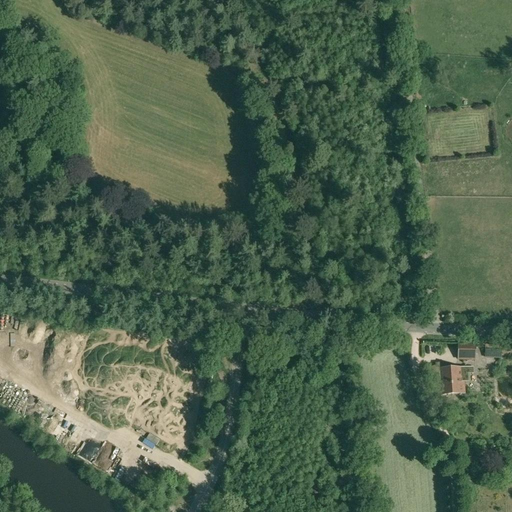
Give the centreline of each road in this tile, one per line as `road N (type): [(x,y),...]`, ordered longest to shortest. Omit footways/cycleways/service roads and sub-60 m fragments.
road 1 (track): [(434,329),(403,0)]
road 2 (track): [(226,0),(263,63),(302,169),(314,274)]
road 3 (tertiary): [(511,332),(245,310)]
road 4 (tertiary): [(245,310),(0,281)]
road 5 (unclassified): [(195,511),(228,441),(245,310)]
road 6 (track): [(456,511),(450,445),(421,387),(418,327)]
road 7 (track): [(210,484),(88,407)]
